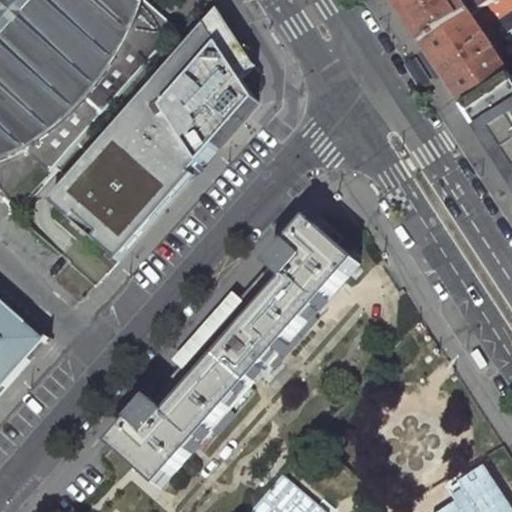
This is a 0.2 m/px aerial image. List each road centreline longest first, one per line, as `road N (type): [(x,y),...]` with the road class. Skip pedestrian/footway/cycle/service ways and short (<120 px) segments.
road 1 (residential): [(0,493),(347,104)]
road 2 (secondary): [(347,104),(511,356)]
road 3 (secondary): [(511,277),(377,69)]
road 4 (secondary): [(281,0),(347,104)]
